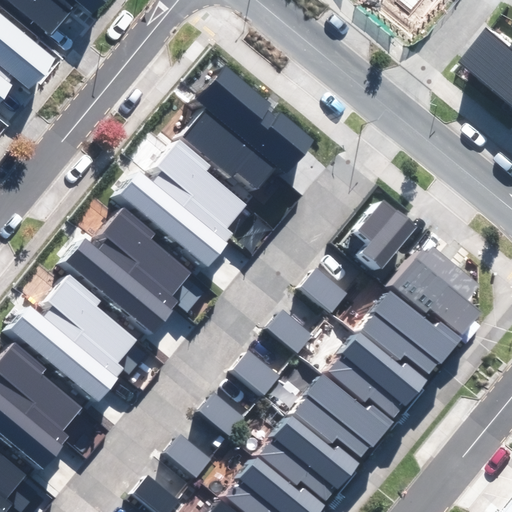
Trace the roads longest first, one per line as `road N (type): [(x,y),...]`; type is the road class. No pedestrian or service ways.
road 1 (residential): [(71,511),(394,113)]
road 2 (residential): [(0,205),(165,0)]
road 3 (residential): [(394,113),(255,0)]
road 4 (tertiary): [(416,511),(511,393)]
road 5 (residential): [(511,209),(394,113)]
road 6 (residential): [(394,113),(482,0)]
